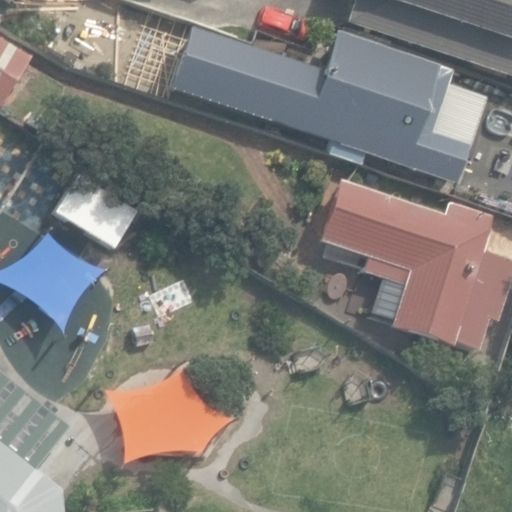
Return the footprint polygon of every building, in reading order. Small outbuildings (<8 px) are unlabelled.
[(511,0),(349,0),(342,23),(511,79),(511,0)] [(358,156),(450,187),(479,102),(446,91),(450,77),(380,53),(383,43),(332,25),(317,68),(280,55),(257,121),(328,145),(324,157),(354,167),(358,156)] [(0,105),(26,60),(0,45),(0,105)] [(112,253),(137,213),(74,175),(50,215),(112,253)] [(450,344),(476,353),(488,318),(495,320),(504,293),(496,290),(506,261),(480,252),(492,218),(445,203),(440,217),(335,182),(315,244),(365,261),(361,275),(401,288),(387,330),(448,350),(450,344)] [(24,223),(0,257),(0,291),(59,332),(99,275),(24,223)] [(0,511),(61,511),(59,492),(33,472),(66,432),(0,378),(0,511)] [(223,380),(105,401),(118,475),(236,454),(223,380)]
